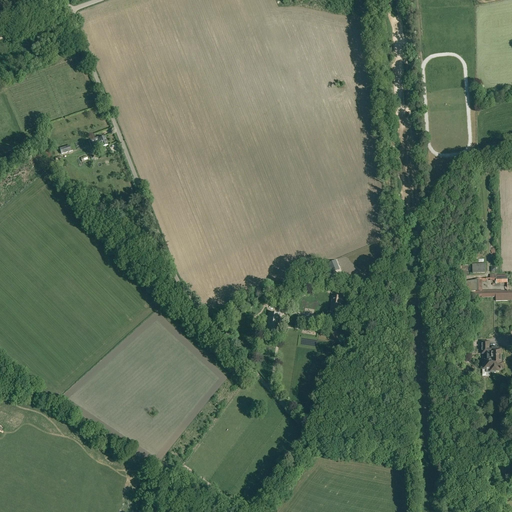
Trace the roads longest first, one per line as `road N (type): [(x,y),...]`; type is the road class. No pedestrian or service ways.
road 1 (unclassified): [(307,433),(175,279),(69,10)]
road 2 (unclassified): [(511,452),(392,448),(307,433)]
road 3 (track): [(400,252),(307,433)]
road 4 (track): [(400,252),(458,164),(511,148)]
